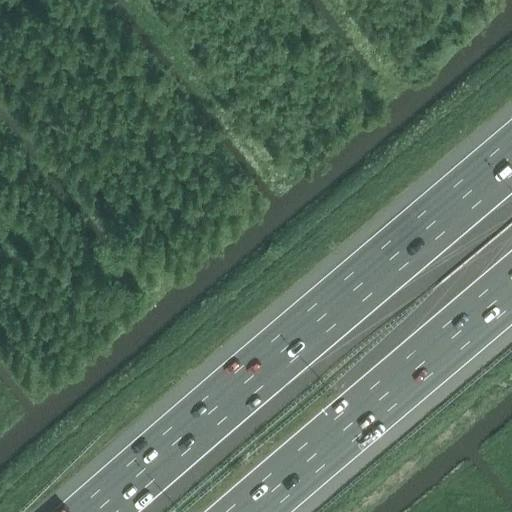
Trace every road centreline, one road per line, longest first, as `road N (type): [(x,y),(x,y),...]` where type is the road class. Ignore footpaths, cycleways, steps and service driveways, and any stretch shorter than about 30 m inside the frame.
road 1 (motorway): [(511,158),(98,511)]
road 2 (motorway): [(252,511),(511,287)]
